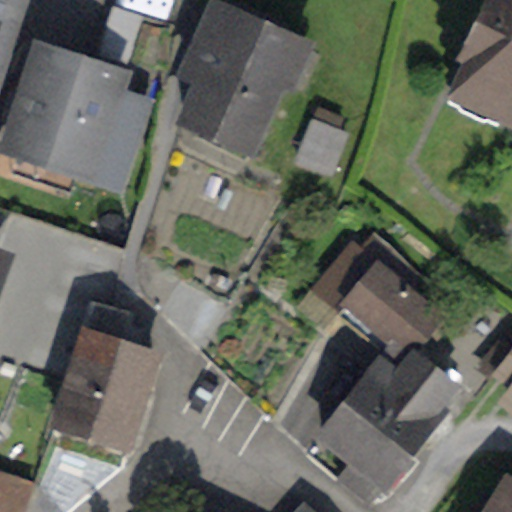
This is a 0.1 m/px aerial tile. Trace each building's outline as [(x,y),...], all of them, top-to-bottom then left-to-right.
[(0,0),(0,73),(23,0),(0,0)] [(184,123),(252,157),(308,46),(214,0),(176,77),(201,90),(184,123)] [(511,0),(495,0),(451,97),(511,125),(511,0)] [(39,42),(3,149),(123,189),(152,101),(123,92),(129,72),(39,42)] [(439,317),(353,245),(321,283),(394,345),(407,355),(439,317)] [(0,250),(0,294),(14,256),(0,250)] [(55,423),(132,448),(164,351),(87,325),(55,423)] [(394,345),(324,438),(384,484),(455,391),(407,355),(394,345)] [(511,354),(495,376),(509,387),(497,402),(511,413),(511,354)] [(511,511),(511,482),(510,482),(491,511),(511,511)] [(26,511),(31,498),(0,488),(0,511),(26,511)] [(314,511),(303,502),(292,511),(314,511)]
